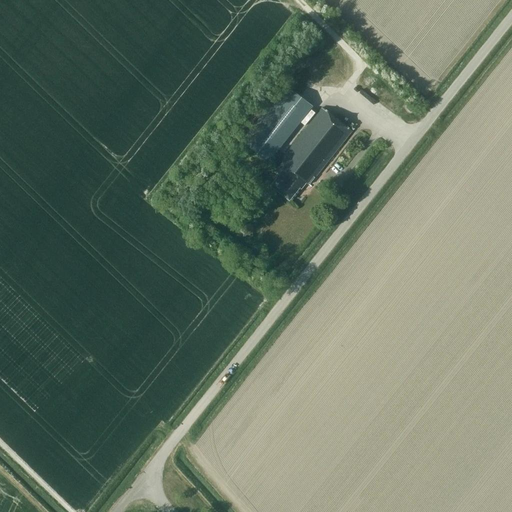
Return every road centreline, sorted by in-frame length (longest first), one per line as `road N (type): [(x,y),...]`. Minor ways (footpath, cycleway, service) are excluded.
road 1 (unclassified): [(142,478),(511,9)]
road 2 (track): [(342,91),(362,65),(298,0)]
